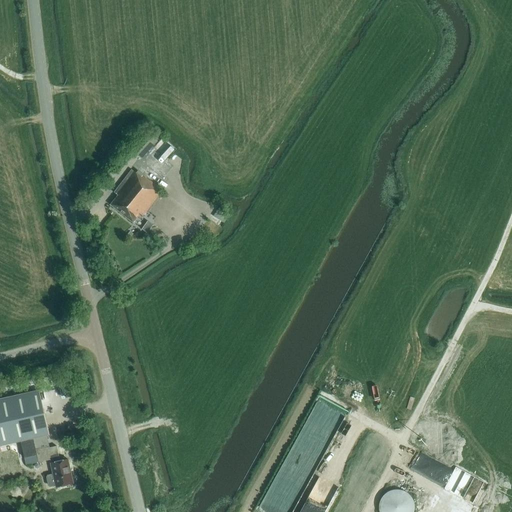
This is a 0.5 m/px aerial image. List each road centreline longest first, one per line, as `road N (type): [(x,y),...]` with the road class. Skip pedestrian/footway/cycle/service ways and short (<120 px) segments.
road 1 (tertiary): [(96,333),(53,152),(33,0)]
road 2 (track): [(363,511),(511,222)]
road 3 (tertiary): [(139,511),(96,333)]
